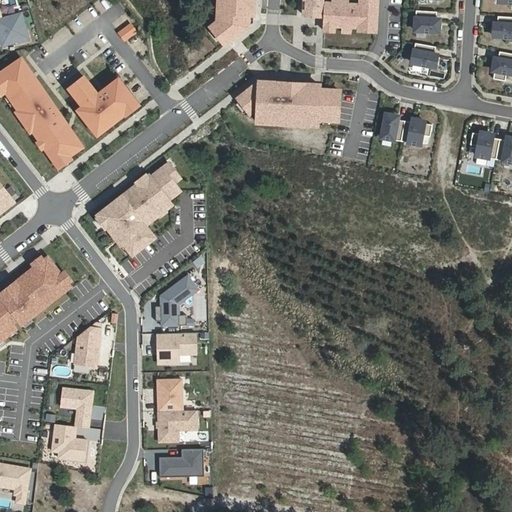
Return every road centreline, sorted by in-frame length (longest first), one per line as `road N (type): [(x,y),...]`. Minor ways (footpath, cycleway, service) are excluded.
road 1 (residential): [(55,210),(131,315),(134,445),(108,511)]
road 2 (residential): [(55,210),(273,37)]
road 3 (residential): [(273,37),(319,63),(365,66),(400,90),(464,103)]
